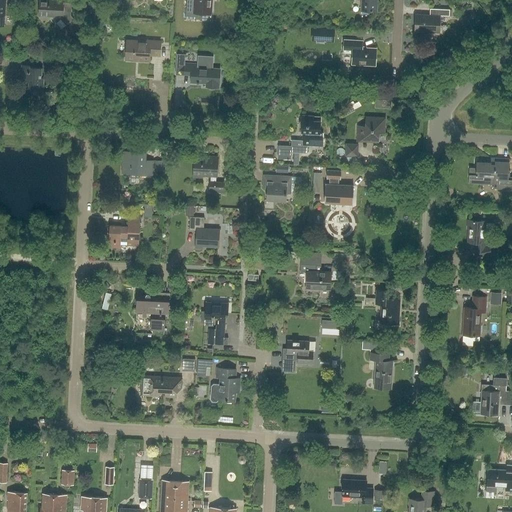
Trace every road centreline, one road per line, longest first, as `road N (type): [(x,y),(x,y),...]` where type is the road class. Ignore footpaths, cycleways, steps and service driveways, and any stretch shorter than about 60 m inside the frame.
road 1 (residential): [(270,440),(415,445),(435,137)]
road 2 (residential): [(72,429),(87,134)]
road 3 (residential): [(72,429),(254,440)]
road 4 (residential): [(256,143),(87,134)]
road 5 (residential): [(435,137),(435,120),(511,48)]
